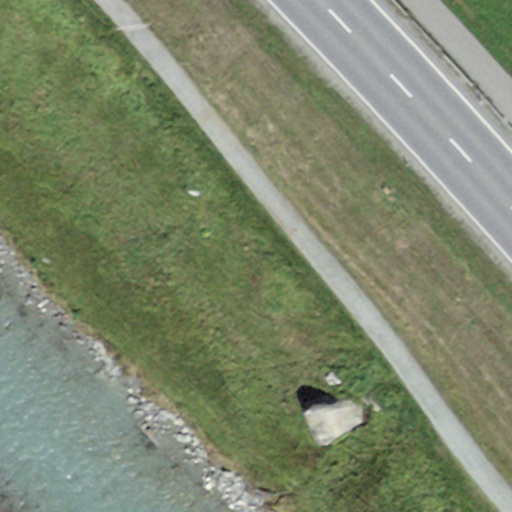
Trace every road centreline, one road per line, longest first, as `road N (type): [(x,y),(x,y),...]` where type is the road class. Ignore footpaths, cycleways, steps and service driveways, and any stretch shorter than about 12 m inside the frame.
road 1 (track): [(511,508),(108,0)]
road 2 (primary): [(511,206),(318,0)]
